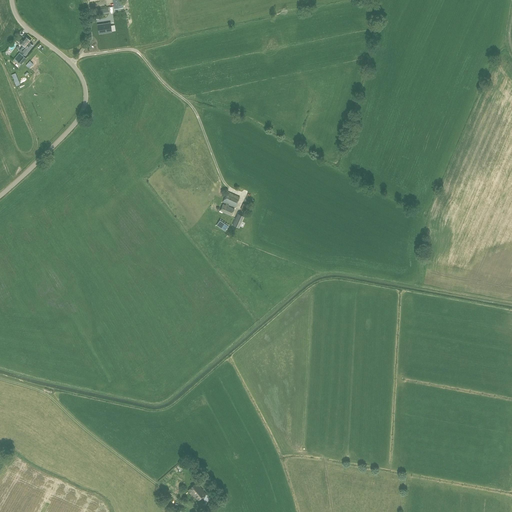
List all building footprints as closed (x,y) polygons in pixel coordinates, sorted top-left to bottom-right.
[(113,0),(115,9),(123,7),(121,0),(113,0)] [(110,22),(98,24),(99,33),(111,31),(110,22)] [(22,39),(19,42),(23,45),(19,50),(25,55),(33,45),(29,42),(31,40),(26,36),(23,40),(22,39)] [(19,52),(14,58),(17,60),(18,61),(21,64),(26,58),(22,55),(19,52)] [(239,197),(227,191),(223,201),(226,203),(225,205),(223,204),(220,211),(231,216),(234,209),(228,206),(229,204),(235,207),(239,197)] [(244,216),(238,213),(232,225),(238,228),(244,216)] [(206,494),(196,483),(188,490),(191,494),(192,494),(198,501),(206,494)]
